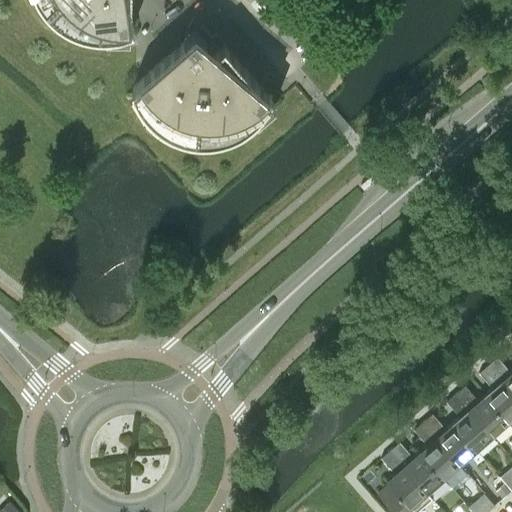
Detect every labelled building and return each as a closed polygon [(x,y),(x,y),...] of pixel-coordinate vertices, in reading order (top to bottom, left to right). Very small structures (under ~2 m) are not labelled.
[(41,0),(42,1),(43,2),(44,3),(45,4),(45,5),(46,6),(47,7),(48,8),(49,9),(50,10),(51,11),(52,12),(53,13),(54,14),(55,15),(56,16),(57,16),(58,17),(59,18),(60,19),(61,19),(63,20),(64,21),(65,22),(66,22),(67,23),(68,24),(69,24),(71,25),(72,25),(73,26),(74,26),(75,27),(77,27),(78,28),(79,28),(80,29),(82,29),(83,29),(84,30),(85,30),(86,30),(87,30),(88,31),(90,31),(91,31),(92,31),(94,31),(95,32),(96,32),(97,32),(99,32),(100,32),(101,32),(103,32),(104,32),(105,32),(107,32),(108,32),(109,32),(110,32),(112,32),(113,31),(114,31),(116,31),(117,31),(118,31),(119,30),(121,30),(122,30),(123,29),(125,29),(126,29),(127,28),(128,28),(129,27),(131,27),(132,26),(133,26),(131,22),(131,23),(131,0),(41,0)] [(207,41),(194,30),(184,38),(185,39),(132,85),(132,87),(133,88),(133,89),(134,90),(134,92),(135,93),(136,94),(136,95),(137,96),(137,98),(138,99),(139,100),(140,101),(140,102),(141,103),(142,104),(143,105),(143,106),(144,108),(145,109),(146,110),(147,111),(148,112),(149,113),(149,114),(150,115),(151,115),(152,116),(153,117),(154,118),(155,119),(156,120),(157,121),(159,122),(160,122),(160,123),(161,123),(162,124),(163,125),(164,125),(165,126),(167,127),(168,127),(169,128),(170,129),(171,129),(172,130),(174,130),(175,131),(176,131),(177,132),(179,132),(180,133),(181,133),(182,133),(184,134),(185,134),(186,134),(187,135),(189,135),(190,135),(191,135),(193,136),(194,136),(195,136),(196,136),(198,136),(199,136),(200,136),(201,136),(203,136),(204,136),(205,136),(206,136),(208,136),(209,136),(210,136),(212,136),(213,136),(214,136),(216,135),(217,135),(218,135),(219,135),(221,134),(222,134),(223,134),(224,133),(226,133),(227,133),(228,132),(229,132),(231,131),(232,131),(233,130),(234,130),(235,129),(237,129),(238,128),(240,127),(241,126),(242,126),(243,125),(244,124),(245,124),(246,123),(247,122),(248,122),(249,121),(250,120),(251,119),(252,118),(253,117),(254,117),(255,116),(256,115),(257,114),(258,113),(259,112),(260,111),(261,110),(261,109),(262,108),(263,107),(264,106),(265,105),(265,104),(266,103),(267,102),(267,101),(268,99),(269,98),(269,97),(270,96),(270,95),(271,94),(272,93),(268,91),(268,92),(224,41),(214,50),(207,41)] [(511,366),(509,370),(496,355),(488,362),(511,389),(511,366)] [(508,419),(511,415),(511,389),(488,362),(478,370),(491,385),(484,391),(508,419)] [(484,391),(477,398),(464,383),(454,391),(491,433),(508,419),(484,391)] [(475,448),(491,433),(454,391),(445,400),(458,414),(451,420),(475,448)] [(451,420),(444,426),(431,412),(422,419),(459,462),(475,448),(451,420)] [(443,476),(459,462),(422,419),(413,427),(426,442),(419,448),(443,476)] [(419,448),(412,454),(399,439),(389,448),(426,490),(427,490),(443,476),(419,448)] [(427,490),(426,490),(389,448),(380,456),(393,471),(386,477),(388,480),(377,490),(396,511),(412,511),(432,496),(427,490)] [(496,489),(502,496),(510,488),(505,482),(496,489)] [(484,492),(469,505),(475,511),(482,511),(493,503),(484,492)] [(20,511),(9,499),(0,506),(0,511),(20,511)]
